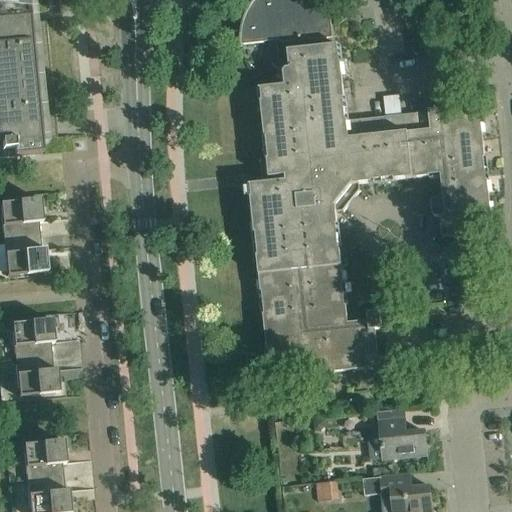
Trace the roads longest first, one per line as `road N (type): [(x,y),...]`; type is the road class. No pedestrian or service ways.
road 1 (residential): [(139,167),(90,172),(78,182),(110,511)]
road 2 (tertiary): [(174,511),(139,167)]
road 3 (tertiary): [(139,167),(131,0)]
road 4 (residential): [(470,511),(461,403),(511,398)]
road 5 (residential): [(358,77),(491,62),(511,68)]
road 6 (residential): [(403,250),(408,220),(385,210),(371,220),(368,238),(378,251),(395,254)]
